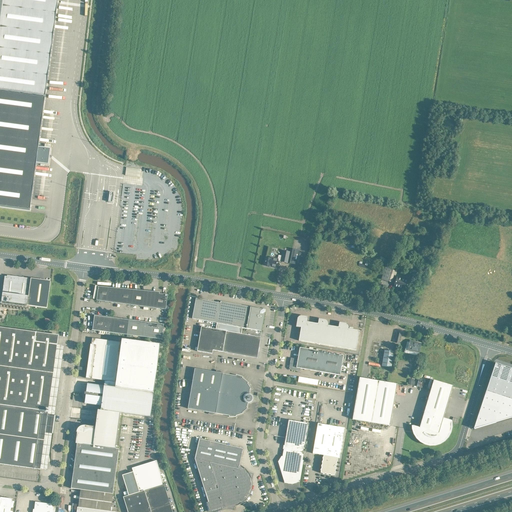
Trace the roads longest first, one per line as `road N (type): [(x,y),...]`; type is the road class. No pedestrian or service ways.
road 1 (unclassified): [(278,508),(457,451),(489,345)]
road 2 (unclassified): [(0,480),(46,486),(57,476),(83,269)]
road 3 (residential): [(278,508),(259,440),(285,297)]
road 4 (tertiary): [(489,345),(285,297)]
road 5 (tertiary): [(285,297),(83,269)]
road 6 (motorway): [(511,476),(397,511)]
